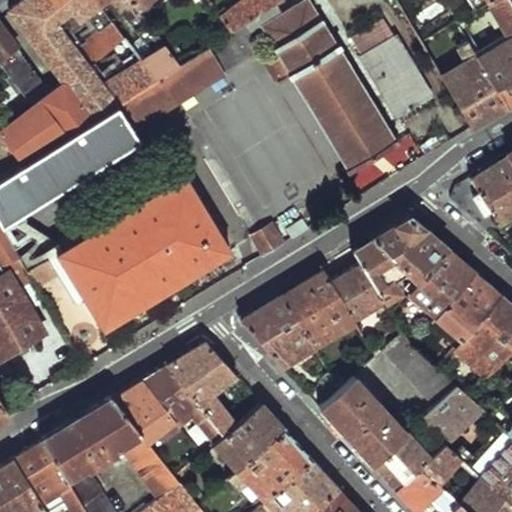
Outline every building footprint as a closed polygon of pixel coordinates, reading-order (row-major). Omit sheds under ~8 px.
[(133,46),(101,5),(97,0),(21,0),(9,10),(64,81),(65,81),(91,118),(156,78),(143,59),(133,46)] [(97,0),(101,5),(107,0),(116,0),(118,2),(111,7),(119,17),(130,8),(133,13),(132,16),(143,29),(140,33),(144,38),(154,51),(143,59),(156,78),(178,64),(144,17),(140,11),(131,0),(97,0)] [(131,0),(140,11),(144,9),(140,5),(147,0),(131,0)] [(155,9),(148,0),(147,0),(140,5),(144,9),(140,11),(144,17),(155,9)] [(239,0),(220,16),(231,31),(243,24),(254,17),(280,0),(239,0)] [(280,58),(348,170),(372,154),(396,139),(338,43),(335,44),(306,0),(300,0),(260,26),(280,58)] [(465,0),(473,12),(486,4),(493,0),(465,0)] [(476,56),(506,105),(511,102),(511,7),(507,0),(493,0),(486,4),(491,11),(487,15),(496,34),(503,30),(506,38),(476,56)] [(254,17),(243,24),(259,50),(268,66),(280,58),(260,26),(254,17)] [(0,61),(28,97),(47,83),(0,21),(0,61)] [(354,42),(400,115),(429,97),(384,23),(354,42)] [(0,174),(0,216),(9,211),(135,135),(131,128),(259,50),(243,24),(231,31),(178,64),(156,78),(91,118),(21,161),(0,174)] [(133,46),(143,59),(154,51),(144,38),(133,46)] [(442,77),(471,127),(486,118),(506,105),(476,56),(466,41),(456,46),(465,62),(442,77)] [(0,174),(21,161),(0,133),(0,174)] [(454,187),(451,195),(489,227),(511,212),(511,160),(507,152),(476,171),(456,183),(454,187)] [(176,167),(52,242),(54,251),(181,172),(176,167)] [(64,265),(100,327),(166,287),(228,249),(181,172),(54,251),(64,265)] [(54,251),(52,242),(9,211),(0,216),(0,223),(29,243),(25,249),(33,261),(54,251)] [(351,249),(359,261),(382,300),(384,299),(379,288),(385,284),(381,278),(396,271),(413,284),(444,245),(425,227),(409,213),(380,230),(351,249)] [(251,237),(262,255),(283,242),(272,224),(251,237)] [(0,265),(3,266),(18,257),(0,227),(0,265)] [(413,284),(407,290),(403,295),(409,299),(412,295),(435,314),(473,270),(459,257),(444,245),(413,284)] [(18,257),(25,269),(33,261),(25,249),(18,257)] [(33,261),(25,269),(34,283),(64,265),(54,251),(33,261)] [(327,279),(350,319),(373,306),(377,314),(387,308),(382,300),(359,261),(327,279)] [(279,292),(310,343),(346,321),(350,319),(327,279),(320,268),(301,279),(279,292)] [(473,270),(435,314),(462,336),(499,292),(490,284),(473,270)] [(0,274),(0,358),(41,333),(3,273),(0,274)] [(379,288),(384,299),(391,296),(385,284),(379,288)] [(402,288),(394,297),(398,301),(403,295),(407,290),(402,288)] [(235,318),(277,362),(310,343),(279,292),(256,306),(235,318)] [(511,302),(499,292),(462,336),(488,359),(484,365),(489,370),(510,345),(511,342),(511,302)] [(347,326),(346,321),(310,343),(312,347),(347,326)] [(380,349),(431,404),(453,384),(409,344),(400,331),(380,349)] [(457,341),(484,365),(488,359),(462,336),(457,341)] [(165,363),(211,418),(223,434),(233,425),(208,396),(212,394),(236,375),(221,359),(204,339),(183,352),(165,363)] [(310,343),(277,362),(280,366),(312,347),(310,343)] [(368,349),(371,356),(378,351),(374,346),(368,349)] [(140,378),(171,418),(174,421),(188,411),(193,416),(198,421),(203,418),(206,422),(211,418),(165,363),(150,372),(140,378)] [(339,430),(370,462),(403,431),(352,375),(337,387),(318,407),(339,430)] [(110,396),(147,442),(151,441),(148,436),(171,418),(140,378),(123,388),(110,396)] [(423,412),(418,418),(422,422),(437,434),(444,440),(479,408),(453,384),(431,404),(423,412)] [(208,396),(233,425),(238,420),(212,394),(208,396)] [(511,394),(500,409),(509,416),(511,412),(511,394)] [(42,437),(83,505),(103,494),(87,464),(118,446),(158,498),(139,511),(201,511),(147,442),(110,396),(76,417),(42,437)] [(269,412),(259,401),(238,420),(233,425),(223,434),(216,440),(236,462),(233,465),(236,470),(282,427),(269,412)] [(416,405),(403,419),(409,426),(414,422),(418,418),(423,412),(416,405)] [(487,414),(499,425),(511,436),(511,412),(509,416),(500,409),(495,406),(487,414)] [(188,411),(174,421),(179,427),(193,416),(188,411)] [(171,418),(148,436),(151,441),(174,421),(171,418)] [(418,418),(414,422),(418,426),(422,422),(418,418)] [(505,445),(486,465),(474,454),(468,462),(470,463),(511,502),(511,436),(499,425),(492,433),(505,445)] [(282,427),(236,470),(261,496),(258,498),(261,501),(310,456),(294,440),(282,427)] [(403,431),(370,462),(378,472),(393,487),(418,466),(444,440),(437,434),(425,447),(407,428),(403,431)] [(492,433),(474,454),(486,465),(505,445),(492,433)] [(24,448),(11,456),(45,511),(79,511),(85,509),(83,505),(42,437),(24,448)] [(212,444),(233,465),(236,462),(216,440),(212,444)] [(444,440),(418,466),(443,485),(448,480),(443,475),(462,457),(454,450),(444,440)] [(454,450),(462,457),(468,462),(474,454),(460,442),(454,450)] [(0,511),(45,511),(11,456),(0,462),(0,511)] [(310,456),(261,501),(259,504),(266,511),(267,511),(276,503),(283,511),(310,511),(338,487),(324,472),(310,456)] [(477,487),(461,503),(469,511),(511,511),(511,502),(470,463),(463,473),(473,483),(477,487)] [(418,466),(393,487),(404,499),(412,508),(427,492),(445,511),(457,499),(443,485),(418,466)] [(233,482),(257,506),(259,504),(261,501),(258,498),(261,496),(236,470),(226,479),(231,484),(233,482)] [(473,483),(457,499),(461,503),(477,487),(473,483)] [(338,487),(310,511),(352,511),(357,508),(348,498),(338,487)] [(83,505),(87,511),(113,511),(103,494),(83,505)] [(457,499),(445,511),(469,511),(461,503),(457,499)]
